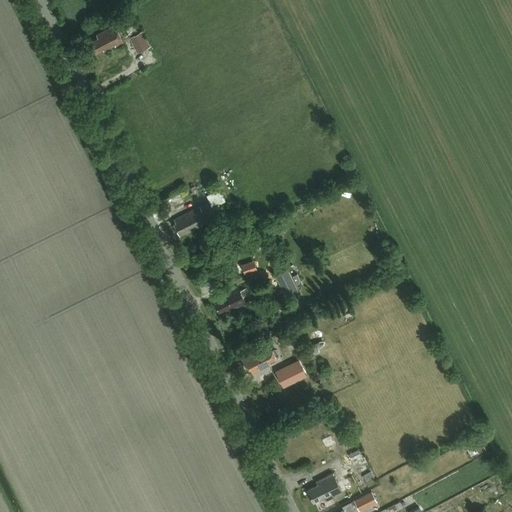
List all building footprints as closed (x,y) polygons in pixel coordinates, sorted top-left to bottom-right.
[(111,48),(123,42),(115,25),(96,35),(98,38),(87,43),(93,54),(103,49),(103,51),(110,47),(111,48)] [(125,27),(129,36),(137,32),(134,26),(130,27),(129,25),(125,27)] [(137,52),(149,46),(142,31),(129,37),(137,52)] [(179,237),(208,222),(223,215),(217,204),(224,201),(218,189),(205,195),(208,202),(199,207),(174,219),(176,223),(173,224),(179,237)] [(288,270),(277,275),(287,295),(298,290),(288,270)] [(253,287),(257,295),(272,288),(268,280),(253,287)] [(242,296),(249,293),(246,288),(240,291),(238,287),(224,294),(224,295),(215,299),(216,302),(214,303),(218,311),(221,310),(223,313),(237,306),(238,307),(245,303),(242,296)] [(261,347),(269,343),(267,338),(259,342),(261,347)] [(249,374),(277,360),(269,345),(259,350),(256,344),(252,345),(256,352),(242,359),(249,374)] [(306,375),(298,359),(275,371),(283,386),(306,375)] [(291,395),(287,402),(297,408),(301,402),(291,395)] [(485,450),(482,443),(477,446),(480,452),(485,450)] [(361,455),(358,449),(349,454),(351,459),(361,455)] [(325,501),(342,493),(332,472),(315,481),(317,485),(307,490),(313,503),(324,498),(325,501)] [(376,482),(374,478),(366,482),(368,486),(376,482)] [(359,511),(377,502),(372,491),(354,500),(359,511)] [(353,511),(355,511),(351,502),(342,506),(344,509),(338,511),(353,511)]
